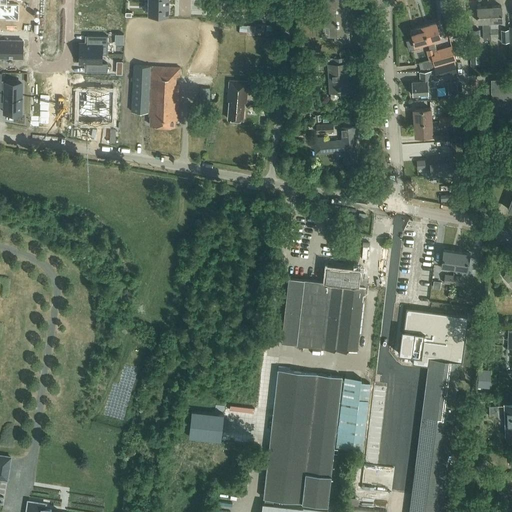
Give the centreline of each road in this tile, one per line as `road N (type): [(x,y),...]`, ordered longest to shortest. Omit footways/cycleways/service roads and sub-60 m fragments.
road 1 (residential): [(270,184),(0,136)]
road 2 (residential): [(396,208),(385,0)]
road 3 (residential): [(270,184),(290,0)]
road 4 (residential): [(67,0),(67,67),(33,59),(35,0)]
road 5 (unknown): [(382,356),(397,379),(406,440),(401,511)]
road 6 (residential): [(396,208),(270,184)]
road 7 (residential): [(511,239),(396,208)]
